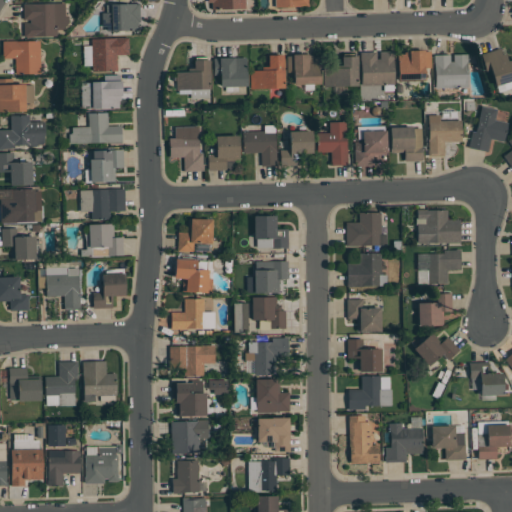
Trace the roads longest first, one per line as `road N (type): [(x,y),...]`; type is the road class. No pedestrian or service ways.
road 1 (residential): [(172,0),(150,80),(140,511)]
road 2 (residential): [(152,188),(487,191)]
road 3 (residential): [(166,25),(483,23)]
road 4 (residential): [(318,195),(318,511)]
road 5 (residential): [(318,499),(511,491)]
road 6 (residential): [(0,340),(139,329)]
road 7 (residential): [(487,191),(482,327)]
